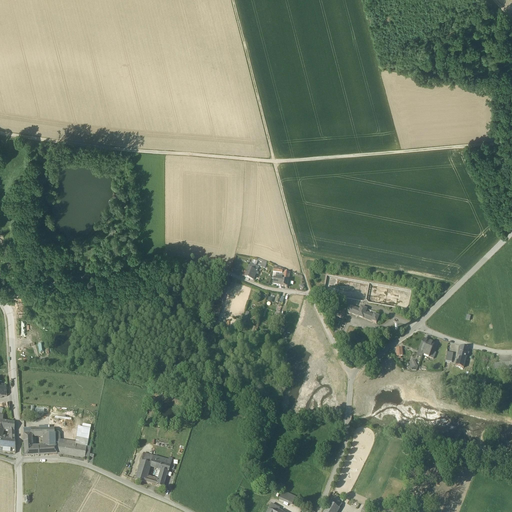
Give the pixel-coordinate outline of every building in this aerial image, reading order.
[(247,273),(245,277),(254,280),(259,267),(250,264),(247,273)] [(272,278),(282,279),(282,278),(283,278),(283,275),(280,274),(280,271),(283,272),(283,271),(279,270),(274,269),(272,278)] [(289,280),(290,273),(283,272),(280,271),(280,274),(283,275),(283,278),(285,279),(285,280),(289,280)] [(281,287),(282,279),(272,278),(272,280),(274,280),(273,285),(281,287)] [(281,287),(287,288),(289,280),(285,280),(285,279),(283,278),(282,278),(282,279),(281,287)] [(360,310),(350,306),(347,312),(357,316),(360,310)] [(367,309),(361,307),(360,310),(357,316),(363,318),(366,312),(367,309)] [(220,309),(213,308),(211,317),(214,318),(218,319),(220,309)] [(376,313),(368,310),(367,313),(366,312),(363,318),(372,322),(374,316),(375,316),(376,313)] [(428,342),(424,340),(418,357),(422,358),(423,355),(428,342)] [(428,342),(423,355),(429,358),(431,352),(432,351),(434,345),(428,342)] [(469,349),(461,347),(456,366),(464,368),(469,349)] [(14,423),(3,421),(2,429),(4,430),(9,431),(14,432),(14,423)] [(90,429),(78,427),(78,428),(77,429),(75,445),(76,445),(86,447),(87,447),(90,429)] [(54,428),(39,429),(40,436),(44,436),(44,447),(55,446),(55,443),(54,428)] [(36,429),(23,430),(24,443),(31,442),(31,436),(36,436),(36,429)] [(14,435),(9,435),(9,439),(2,437),(2,439),(1,438),(0,447),(3,448),(15,449),(14,435)] [(40,447),(31,448),(31,442),(24,443),(25,456),(40,456),(40,447)] [(44,447),(40,447),(40,456),(57,455),(56,445),(56,443),(55,443),(55,446),(44,447)] [(75,448),(56,445),(57,454),(84,459),(84,458),(86,447),(76,445),(75,448)] [(169,460),(144,453),(143,458),(152,460),(171,466),(172,461),(169,460)] [(152,460),(143,458),(136,480),(145,483),(147,478),(150,467),(152,460)] [(171,466),(152,460),(150,467),(161,470),(168,472),(169,472),(171,466)] [(168,472),(161,470),(158,481),(156,486),(163,488),(168,472)] [(296,497),(283,492),(279,499),(293,505),(296,497)] [(341,504),(333,499),(330,503),(339,508),(341,504)] [(336,511),(339,508),(330,503),(324,511),(336,511)]
